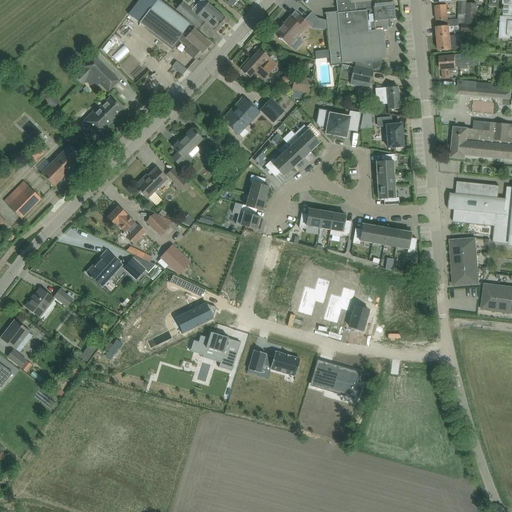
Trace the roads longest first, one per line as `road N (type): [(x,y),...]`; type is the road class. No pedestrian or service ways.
road 1 (tertiary): [(0,290),(29,250),(270,0)]
road 2 (residential): [(265,239),(243,316),(330,343),(415,356),(449,351)]
road 3 (residential): [(434,209),(414,0)]
road 4 (residential): [(500,511),(449,351)]
road 5 (residential): [(449,351),(434,209)]
road 6 (unknown): [(243,316),(181,279),(130,317)]
